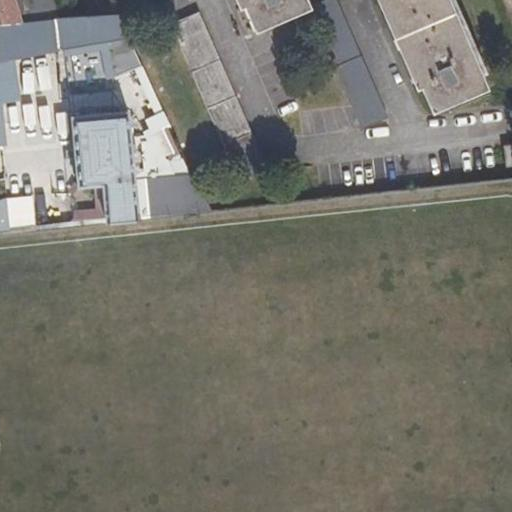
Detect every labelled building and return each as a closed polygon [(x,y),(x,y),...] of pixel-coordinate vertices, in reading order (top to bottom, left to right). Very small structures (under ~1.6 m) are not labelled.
[(0,0),(0,24),(54,21),(51,0),(0,0)] [(235,0),(239,8),(244,8),(240,0),(235,0)] [(310,7),(310,6),(307,0),(240,0),(244,8),(254,33),(310,7)] [(324,0),(310,6),(310,7),(324,40),(337,68),(353,106),(364,129),(368,127),(388,119),(358,51),(336,0),(324,0)] [(423,89),(384,0),(379,0),(401,50),(419,90),(423,89)] [(384,0),(423,89),(434,113),(490,89),(468,41),(450,0),(384,0)] [(209,40),(197,13),(171,25),(186,57),(195,79),(217,127),(240,182),(267,171),(240,109),(209,40)] [(108,16),(115,29),(124,25),(119,16),(108,16)] [(105,38),(104,17),(54,21),(0,24),(0,60),(60,49),(59,42),(105,38)] [(124,25),(115,29),(119,38),(112,39),(117,71),(141,67),(124,25)] [(25,89),(66,87),(65,63),(37,65),(37,70),(25,71),(25,89)] [(118,220),(133,219),(121,112),(69,117),(77,188),(100,187),(104,222),(118,220)] [(139,183),(145,217),(193,212),(187,176),(139,183)]
